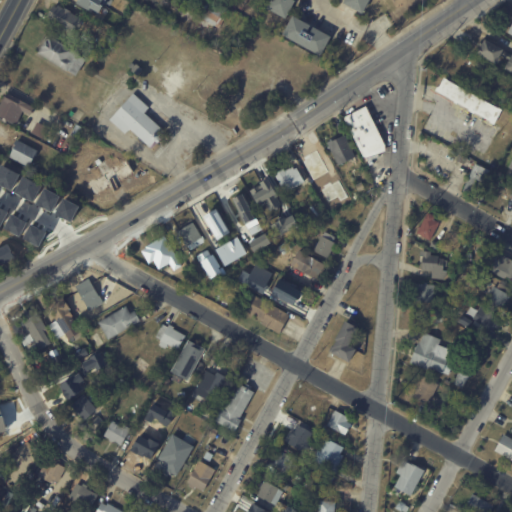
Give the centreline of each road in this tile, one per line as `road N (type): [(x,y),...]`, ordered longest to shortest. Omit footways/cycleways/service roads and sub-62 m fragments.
road 1 (tertiary): [(0,294),(278,132),(472,0)]
road 2 (residential): [(81,250),(511,484)]
road 3 (residential): [(364,511),(397,172)]
road 4 (residential): [(211,511),(346,267)]
road 5 (residential): [(0,332),(47,425),(73,449),(183,511)]
road 6 (residential): [(423,511),(511,357)]
road 7 (residential): [(397,172),(511,234)]
road 8 (residential): [(397,172),(408,45)]
